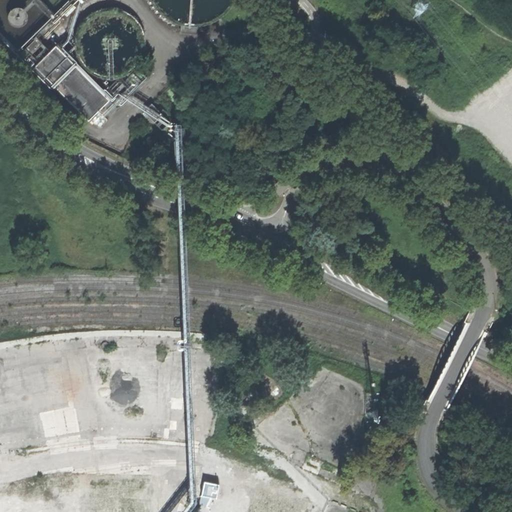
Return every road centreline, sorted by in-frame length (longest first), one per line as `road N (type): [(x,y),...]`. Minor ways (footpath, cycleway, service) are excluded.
road 1 (unclassified): [(254,229),(292,185),(332,164),(362,161),(410,180),(470,241),(488,293),(429,424),(427,452),(435,478),(479,511)]
road 2 (secondary): [(0,92),(82,158),(254,229)]
road 3 (secondary): [(254,229),(511,363)]
